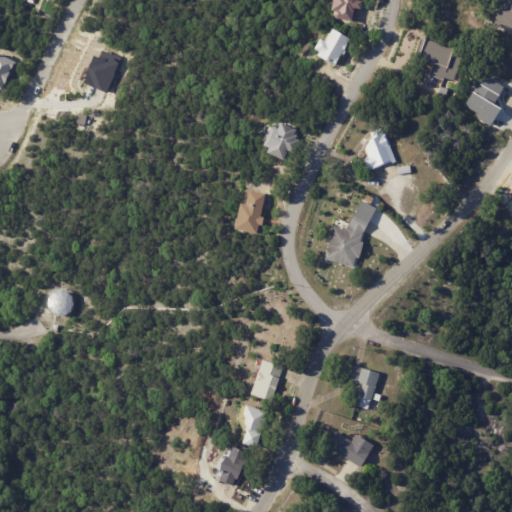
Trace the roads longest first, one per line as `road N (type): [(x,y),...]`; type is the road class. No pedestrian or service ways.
road 1 (residential): [(511,150),(316,357),(284,459),(253,511)]
road 2 (residential): [(392,0),(390,21),(298,195),(286,250),(295,277),(340,327)]
road 3 (residential): [(340,327),(511,374)]
road 4 (residential): [(73,0),(8,131),(0,127)]
